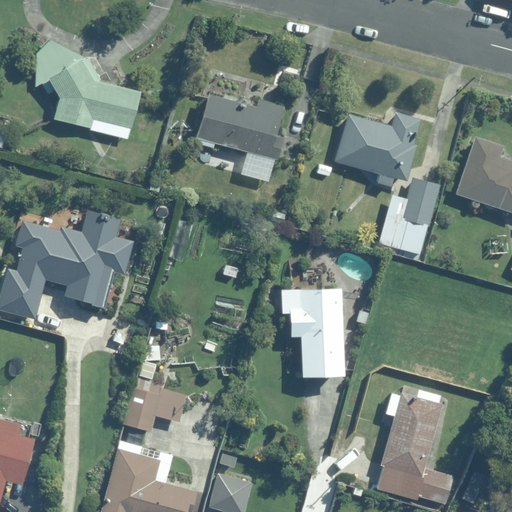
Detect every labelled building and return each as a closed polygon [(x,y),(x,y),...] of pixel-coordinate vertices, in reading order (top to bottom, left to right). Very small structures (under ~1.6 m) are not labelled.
[(51,39),(33,52),(34,81),(38,87),(46,81),(58,98),(52,123),(128,138),(137,92),(97,84),(83,55),(51,39)] [(210,99),(199,140),(250,154),(246,169),(267,175),(271,159),(278,161),(283,144),(274,141),(282,112),(258,106),(256,112),(210,99)] [(390,128),(346,118),(335,166),(377,176),(374,186),(389,190),(391,180),(405,183),(419,122),(393,115),(390,128)] [(477,145),(458,195),(511,214),(511,166),(501,162),(503,154),(477,145)] [(418,259),(438,187),(408,179),(402,200),(389,196),(375,247),(418,259)] [(81,241),(24,223),(16,248),(22,250),(15,272),(8,269),(0,294),(0,311),(31,321),(44,278),(68,285),(64,298),(103,309),(116,269),(121,271),(129,244),(112,239),(117,223),(89,214),(81,241)] [(340,291),(278,292),(278,317),(290,317),(290,341),(301,341),(302,378),(341,378),(340,291)] [(154,396),(133,391),(125,426),(152,432),(155,418),(174,422),(180,394),(156,389),(154,396)] [(436,406),(399,396),(375,486),(445,504),(452,475),(420,466),(436,406)] [(0,504),(5,484),(22,489),(35,441),(15,436),(18,426),(0,420),(0,504)] [(118,442),(116,449),(100,511),(193,511),(197,495),(162,487),(170,456),(118,442)] [(242,511),(249,483),(219,475),(211,510),(220,511),(242,511)]
